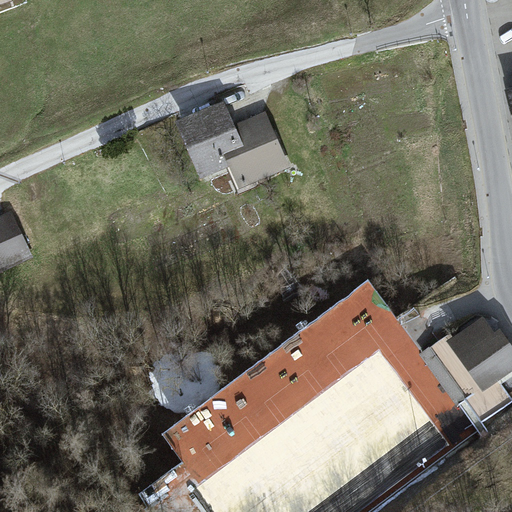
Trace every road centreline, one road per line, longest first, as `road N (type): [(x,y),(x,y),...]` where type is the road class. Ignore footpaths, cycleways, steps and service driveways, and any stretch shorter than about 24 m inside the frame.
road 1 (residential): [(0,183),(163,106),(313,57),(468,27)]
road 2 (tertiary): [(511,291),(468,27)]
